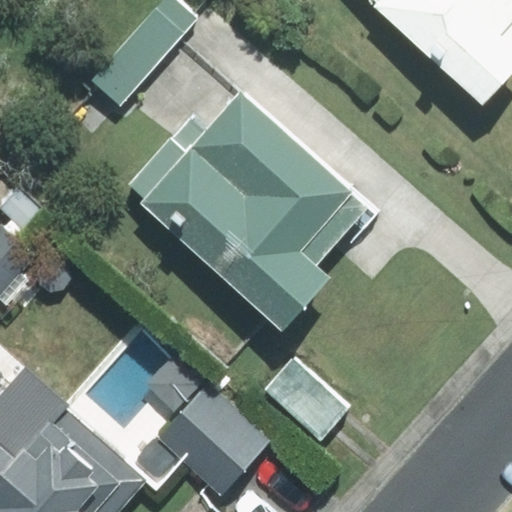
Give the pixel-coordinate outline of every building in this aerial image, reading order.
[(207,19),(185,0),(164,0),(96,75),(129,104),(207,19)] [(511,20),(511,0),(391,0),(491,89),(511,65),(511,35),(505,29),(511,20)] [(367,207),(247,99),(213,137),(202,127),(147,188),(292,317),(333,272),(319,259),(367,207)] [(0,295),(35,256),(5,228),(0,233),(0,295)] [(0,511),(105,511),(140,474),(31,376),(0,410),(0,511)] [(261,429),(213,388),(173,436),(221,476),(261,429)]
